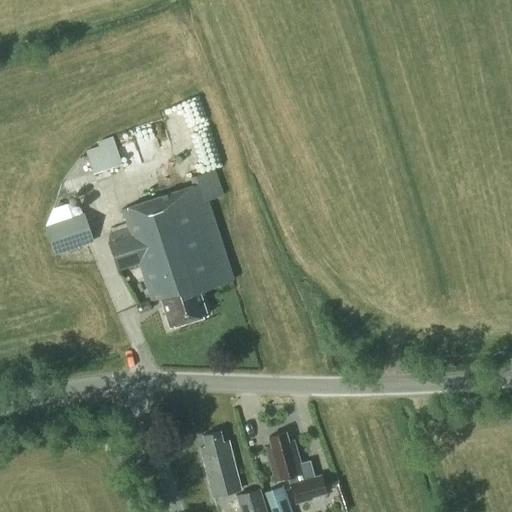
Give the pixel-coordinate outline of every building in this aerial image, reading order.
[(114,167),(106,143),(86,150),(93,173),(114,167)] [(214,168),(190,176),(193,184),(122,207),(128,226),(109,232),(107,237),(118,268),(140,261),(153,299),(161,297),(170,325),(207,313),(199,290),(234,279),(208,200),(222,195),(214,168)] [(94,240),(84,212),(45,225),(54,254),(94,240)] [(152,308),(149,300),(137,304),(140,312),(152,308)] [(222,442),(219,430),(202,434),(205,444),(199,446),(207,479),(211,496),(240,489),(236,472),(228,440),(222,442)] [(274,479),(275,479),(287,475),(295,501),(311,496),(310,495),(325,490),(319,473),(313,475),(309,459),(300,462),(293,439),(288,441),(286,432),(267,437),(269,445),(265,446),(274,478),(274,479)] [(292,511),(283,485),(265,492),(272,511),(292,511)] [(267,511),(260,487),(235,494),(240,511),(267,511)]
